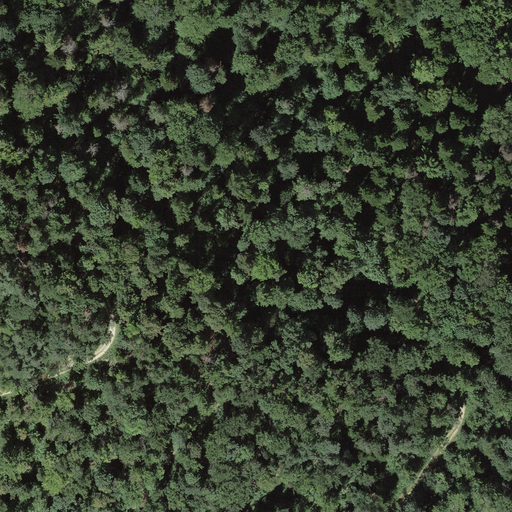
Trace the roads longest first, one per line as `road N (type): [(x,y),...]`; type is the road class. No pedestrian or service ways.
road 1 (track): [(399,0),(392,45),(416,150),(414,309),(464,406),(458,427),(382,511)]
road 2 (track): [(0,393),(97,357),(111,342),(114,319),(0,56)]
